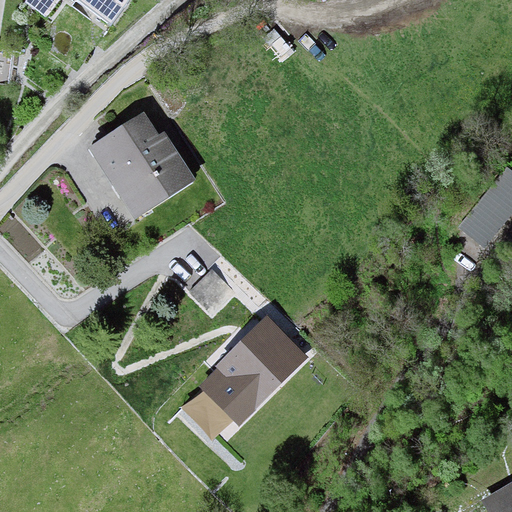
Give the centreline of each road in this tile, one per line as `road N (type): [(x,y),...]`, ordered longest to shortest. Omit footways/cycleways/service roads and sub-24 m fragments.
road 1 (residential): [(240,0),(0,195)]
road 2 (residential): [(0,172),(109,53),(175,0)]
